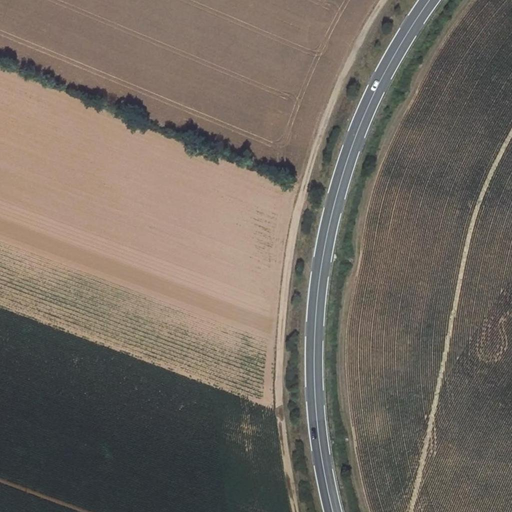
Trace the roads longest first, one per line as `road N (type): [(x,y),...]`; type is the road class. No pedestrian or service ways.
road 1 (trunk): [(429,0),(356,133),(322,256),(314,383),(332,511)]
road 2 (track): [(293,511),(279,426),(278,332),(291,230),(340,74),(382,0)]
